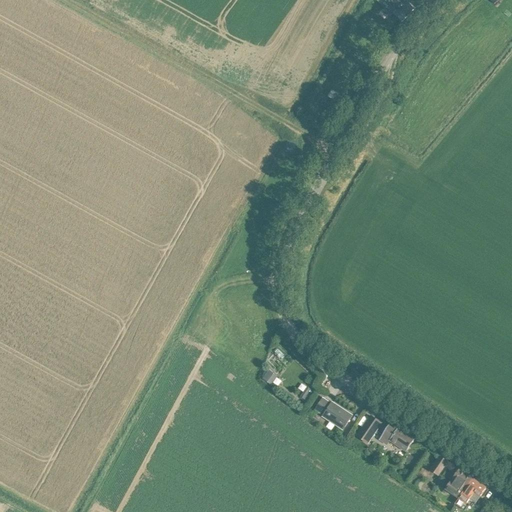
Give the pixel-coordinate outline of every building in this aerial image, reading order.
[(405,3),(401,0),(384,0),(397,11),(394,15),(402,22),(413,10),(405,2),(405,3)] [(307,386),(315,391),(322,382),(314,376),(307,386)] [(307,403),(314,393),(309,390),(303,399),(307,403)] [(331,404),(323,399),(317,407),(316,409),(324,415),(322,417),(343,430),(347,424),(352,416),(332,403),(331,404)] [(368,444),(376,432),(382,424),(370,416),(357,437),(368,444)] [(398,428),(390,423),(379,440),(385,444),(387,440),(406,452),(415,439),(398,428)] [(438,476),(448,462),(440,457),(431,471),(438,476)] [(472,479),(459,470),(453,479),(445,491),(459,502),(474,480),(473,479),(472,479)] [(475,504),(480,496),(486,488),(474,480),(459,502),(465,506),(469,500),(475,504)]
